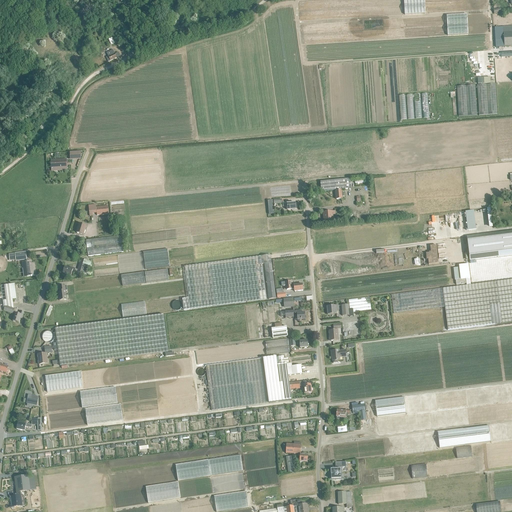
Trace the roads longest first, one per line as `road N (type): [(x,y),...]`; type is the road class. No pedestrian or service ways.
road 1 (track): [(264,0),(86,78),(53,127),(0,173)]
road 2 (unclassified): [(319,511),(325,399),(307,190)]
road 3 (unclassified): [(0,448),(87,151)]
road 4 (track): [(37,433),(325,399)]
road 5 (unknown): [(322,446),(511,420)]
